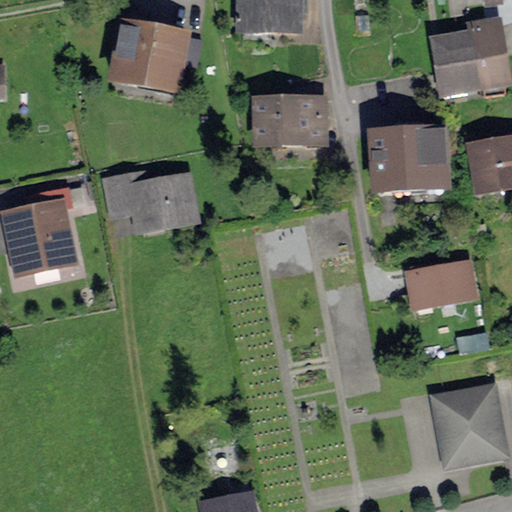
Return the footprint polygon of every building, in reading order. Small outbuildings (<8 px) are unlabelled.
[(233,0),(233,34),(297,35),(297,0),(233,0)] [(125,26),(113,84),(179,97),(191,39),(125,26)] [(423,49),(432,107),(504,97),(494,29),(458,34),(460,43),(423,49)] [(244,125),(243,172),(312,174),(313,126),(244,125)] [(511,139),(465,149),(476,203),(511,195),(511,139)] [(368,146),(372,206),(444,201),(439,141),(368,146)] [(101,181),(108,222),(131,219),(134,236),(194,226),(186,180),(126,190),(124,177),(101,181)] [(8,211),(21,274),(85,261),(72,199),(8,211)] [(406,273),(413,311),(473,300),(467,263),(406,273)] [(430,400),(445,476),(511,462),(511,457),(498,386),(430,400)] [(252,511),(250,500),(198,511),(252,511)]
